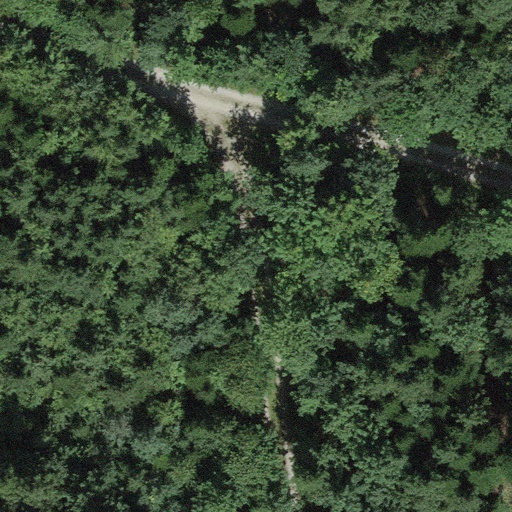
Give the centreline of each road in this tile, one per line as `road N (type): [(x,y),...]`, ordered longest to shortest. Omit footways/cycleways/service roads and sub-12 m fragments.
road 1 (track): [(0,29),(224,106),(511,183)]
road 2 (track): [(224,106),(252,222),(285,511)]
